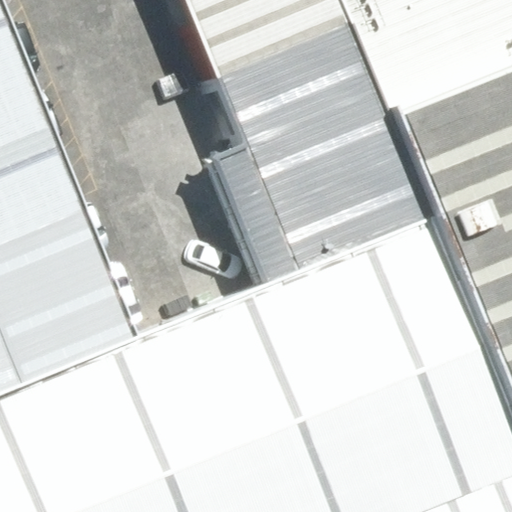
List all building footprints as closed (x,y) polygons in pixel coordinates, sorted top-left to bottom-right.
[(255,287),(428,217),(386,114),(341,0),(183,0),(240,142),(212,159),(255,287)] [(511,0),(341,0),(386,114),(511,64),(511,0)] [(0,389),(136,335),(0,26),(0,389)] [(511,64),(386,114),(428,217),(511,424),(511,64)] [(511,511),(511,424),(428,217),(255,287),(136,335),(0,389),(0,511),(511,511)]
